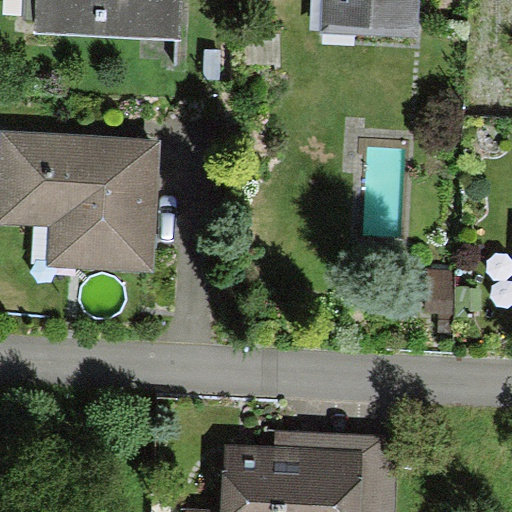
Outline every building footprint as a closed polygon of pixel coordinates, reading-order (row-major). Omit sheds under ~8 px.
[(175,0),(28,0),(27,33),(174,38),(175,0)] [(411,0),(317,0),(315,43),(409,47),(411,0)] [(149,148),(0,144),(0,229),(43,230),(42,271),(146,273),(149,148)] [(470,273),(425,272),(424,315),(469,316),(470,273)] [(220,436),(216,511),(385,511),(389,444),(220,436)]
